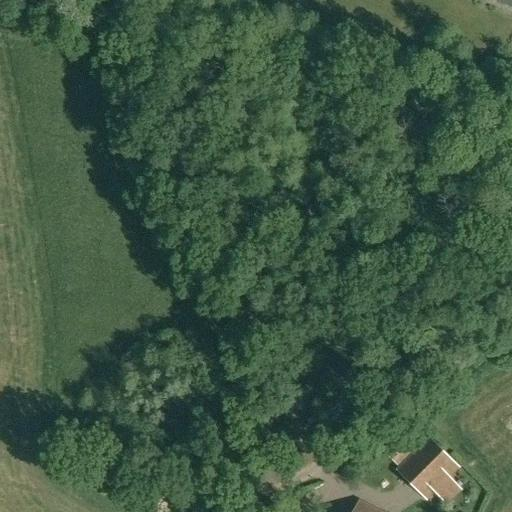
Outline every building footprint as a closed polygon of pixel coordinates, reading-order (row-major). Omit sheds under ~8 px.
[(511,0),(497,0),(496,2),(511,8),(511,0)] [(472,163),(482,169),(490,154),(479,148),(472,163)] [(511,150),(501,171),(511,176),(511,150)] [(398,471),(427,499),(459,467),(430,438),(398,471)] [(378,511),(361,503),(356,511),(378,511)]
